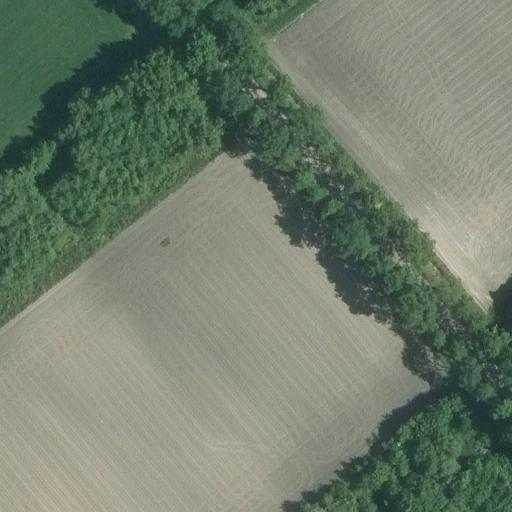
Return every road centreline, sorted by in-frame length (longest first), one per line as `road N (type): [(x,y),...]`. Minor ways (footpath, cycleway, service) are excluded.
road 1 (track): [(511,397),(173,0)]
road 2 (track): [(171,57),(218,17),(252,19),(286,1)]
